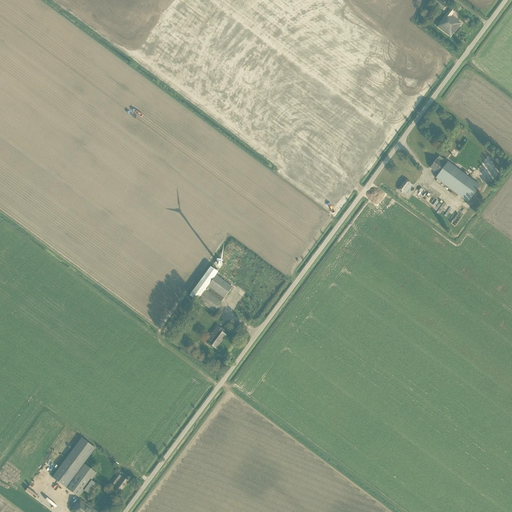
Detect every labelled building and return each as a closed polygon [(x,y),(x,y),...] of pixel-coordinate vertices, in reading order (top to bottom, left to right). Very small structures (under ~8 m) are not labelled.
[(462,24),(452,16),(455,12),(450,9),(447,6),(439,0),(434,0),(433,2),(434,4),(443,11),(446,13),(439,23),(440,23),(437,27),(451,37),(454,34),(462,24)] [(446,165),(441,162),(443,160),(439,157),(438,159),(437,159),(430,168),(439,174),(436,178),(468,202),(481,186),(467,176),(469,173),(465,171),(464,173),(448,161),(446,165)] [(406,194),(413,185),(411,183),(411,182),(405,178),(398,188),(399,188),(398,190),(403,193),(403,192),(406,194)] [(455,231),(463,222),(459,219),(452,228),(455,231)] [(218,272),(211,267),(189,295),(197,301),(198,300),(214,313),(233,287),(216,275),(218,272)] [(222,333),(223,333),(224,330),(221,328),(218,326),(208,340),(210,341),(208,344),(211,347),(212,346),(216,349),(226,336),(222,333)] [(79,471),(87,459),(95,449),(81,438),(52,477),(79,497),(84,491),(89,494),(97,484),(92,481),(97,474),(85,464),(79,471)] [(116,486),(115,488),(120,492),(128,481),(120,475),(113,484),(116,486)] [(70,511),(98,511),(80,498),(70,511)]
